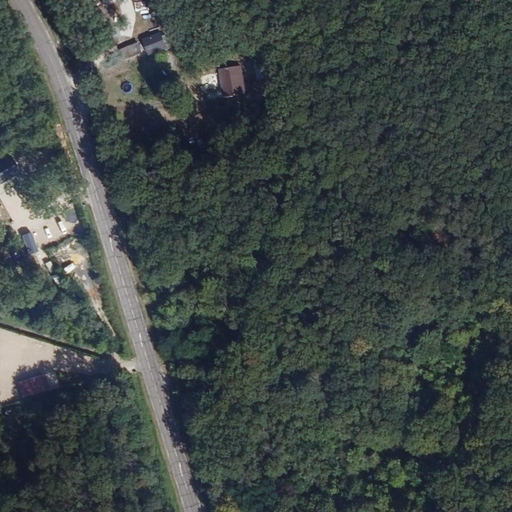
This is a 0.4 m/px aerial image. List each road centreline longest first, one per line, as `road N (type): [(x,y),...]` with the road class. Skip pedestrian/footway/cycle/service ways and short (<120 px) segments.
road 1 (secondary): [(21,0),(47,49),(91,176),(192,511)]
road 2 (track): [(149,361),(0,415)]
road 3 (track): [(0,314),(149,361)]
